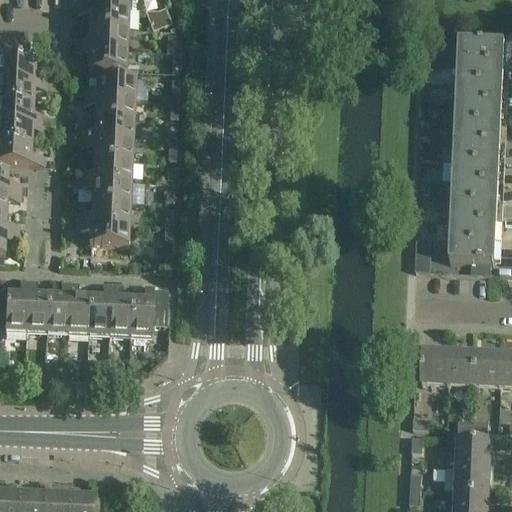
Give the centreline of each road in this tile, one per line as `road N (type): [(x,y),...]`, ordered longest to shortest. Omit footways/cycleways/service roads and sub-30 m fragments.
road 1 (tertiary): [(233,0),(211,395)]
road 2 (tertiary): [(253,394),(271,0)]
road 3 (tertiary): [(184,436),(32,432)]
road 4 (tertiary): [(245,486),(266,475),(282,443),(278,419),(253,394)]
